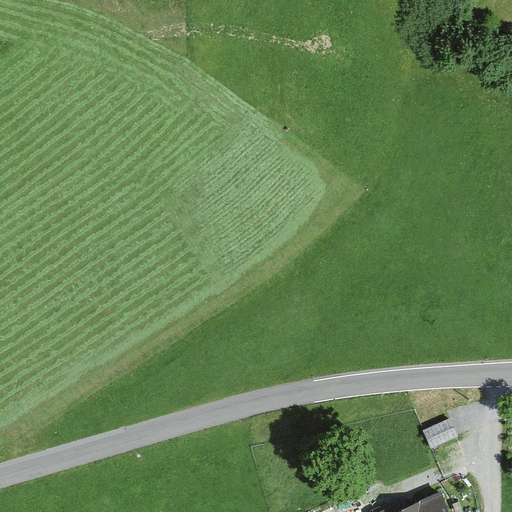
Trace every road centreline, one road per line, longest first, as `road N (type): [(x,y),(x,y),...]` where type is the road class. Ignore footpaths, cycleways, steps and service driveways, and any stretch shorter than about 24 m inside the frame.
road 1 (tertiary): [(0,478),(252,404),(511,374)]
road 2 (track): [(490,375),(492,511)]
